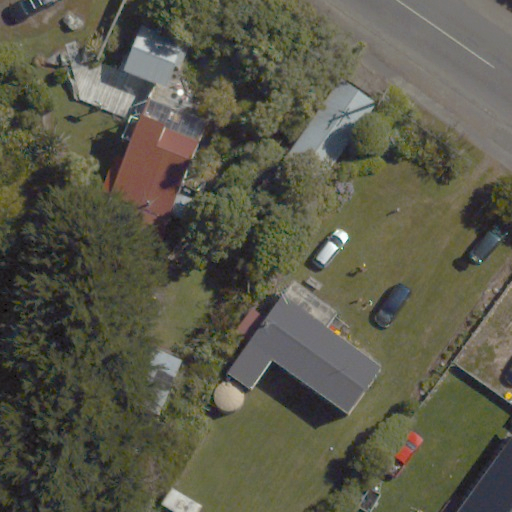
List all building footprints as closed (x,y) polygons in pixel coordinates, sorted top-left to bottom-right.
[(213,54),(139,20),(116,69),(190,103),(213,54)] [(218,134),(142,105),(107,197),(184,225),(218,134)] [(283,221),(241,198),(216,244),(258,267),(283,221)] [(388,361),(281,285),(223,367),(255,389),(274,362),(350,415),(388,361)] [(195,358),(156,342),(130,405),(169,421),(195,358)] [(511,511),(511,432),(454,511),(511,511)] [(204,511),(210,503),(175,481),(155,511),(204,511)]
